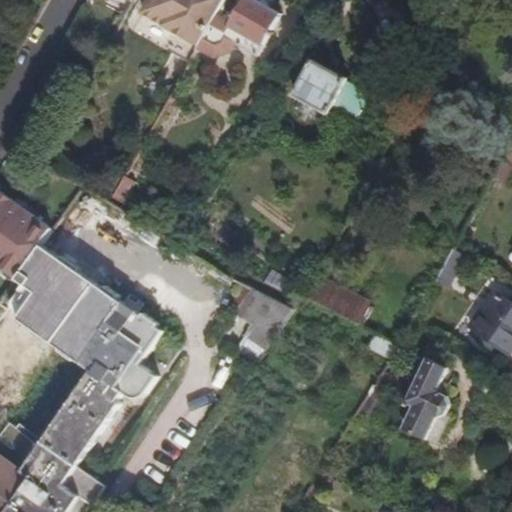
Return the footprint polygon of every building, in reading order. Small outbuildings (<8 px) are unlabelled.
[(188,67),(226,0),(149,0),(141,15),(180,37),(169,57),(188,67)] [(260,56),(283,17),(253,0),(246,0),(230,29),(240,35),(236,42),(260,56)] [(438,26),(410,13),(403,27),(430,41),(438,26)] [(354,123),(368,93),(345,81),(347,77),(311,59),(293,95),(328,114),(329,111),(354,123)] [(121,158),(121,148),(113,143),(104,148),(104,158),(112,163),(121,158)] [(511,168),(511,146),(507,144),(498,160),(510,167),(511,168)] [(501,182),(510,167),(498,160),(490,176),(501,182)] [(112,193),(120,179),(111,173),(102,187),(112,193)] [(124,206),(136,185),(124,178),(112,198),(124,206)] [(0,264),(18,277),(53,229),(0,193),(0,264)] [(164,261),(173,243),(140,223),(128,240),(164,261)] [(446,287),(463,256),(451,247),(433,279),(446,287)] [(270,271),(265,285),(290,294),(294,280),(270,271)] [(371,309),(314,280),(303,300),(351,324),(361,329),(371,309)] [(0,511),(91,511),(108,489),(80,469),(126,405),(122,402),(127,396),(137,402),(141,402),(145,400),(147,398),(149,395),(161,379),(143,367),(167,334),(159,328),(161,325),(146,315),(144,317),(119,300),(121,298),(106,288),(105,290),(96,284),(53,343),(60,348),(58,351),(70,359),(72,356),(94,372),(22,473),(0,456),(0,511)] [(240,307),(252,290),(247,287),(235,304),(240,307)] [(259,362),(292,313),(293,310),(252,290),(240,307),(238,310),(251,318),(234,343),(259,362)] [(511,305),(496,295),(482,314),(477,311),(466,328),(506,355),(511,346),(511,305)] [(396,348),(373,335),(365,348),(389,361),(396,348)] [(446,397),(437,392),(448,370),(428,360),(419,378),(403,369),(395,380),(383,373),(353,422),(368,431),(390,396),(412,407),(402,429),(425,441),(435,420),(446,415),(450,406),(446,397)]
